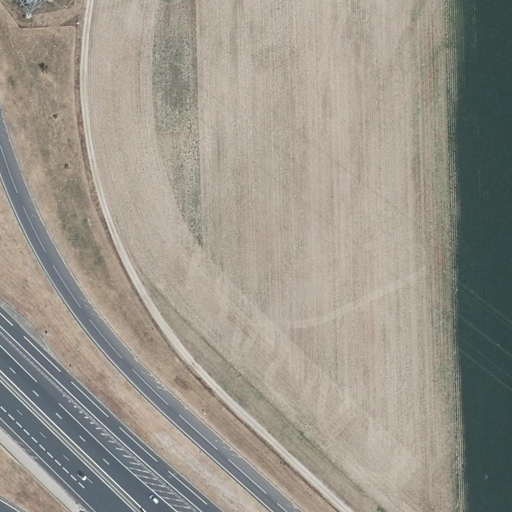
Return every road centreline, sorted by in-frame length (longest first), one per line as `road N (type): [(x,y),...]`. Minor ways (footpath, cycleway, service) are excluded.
road 1 (track): [(424,0),(304,242),(200,367),(350,511)]
road 2 (motorway): [(281,511),(157,400),(74,306),(0,157)]
road 3 (track): [(91,0),(84,61),(114,235),(152,314),(200,367)]
road 4 (motorway): [(209,511),(0,319)]
road 5 (motorway): [(161,511),(0,356)]
road 6 (motorway): [(0,397),(117,511)]
